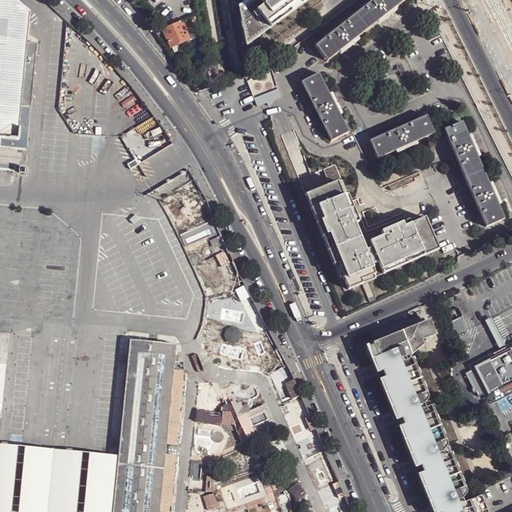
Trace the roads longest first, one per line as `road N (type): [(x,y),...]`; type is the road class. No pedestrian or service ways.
road 1 (tertiary): [(83,0),(201,142),(306,345)]
road 2 (residential): [(511,252),(306,345)]
road 3 (tertiary): [(378,511),(306,345)]
road 4 (secondary): [(511,119),(451,0)]
